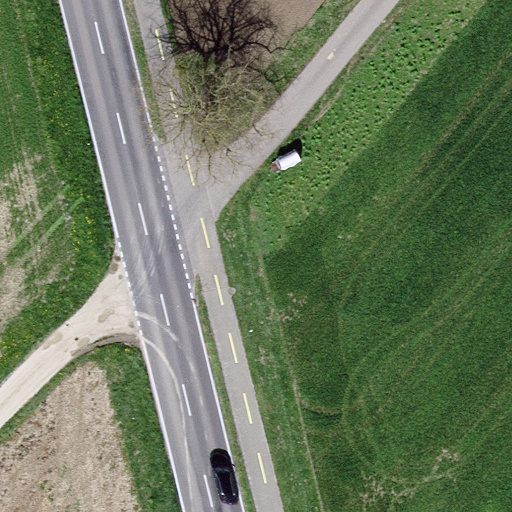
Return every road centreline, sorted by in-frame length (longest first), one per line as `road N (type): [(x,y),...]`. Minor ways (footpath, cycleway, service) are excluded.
road 1 (residential): [(380,0),(155,269)]
road 2 (primary): [(90,0),(155,269)]
road 3 (primary): [(155,269),(214,511)]
road 4 (track): [(155,269),(72,328),(0,404)]
